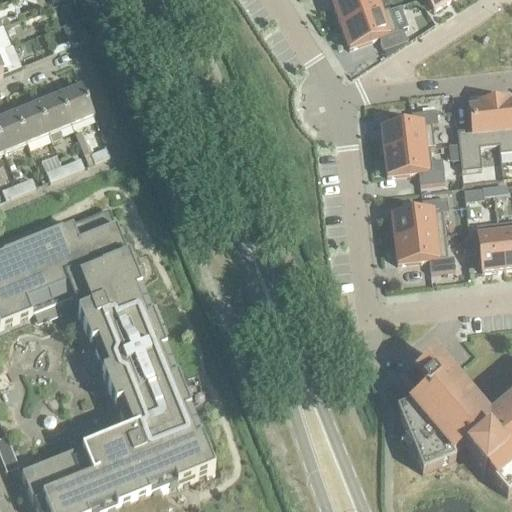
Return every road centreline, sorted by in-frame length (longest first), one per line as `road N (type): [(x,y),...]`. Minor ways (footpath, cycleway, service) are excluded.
road 1 (tertiary): [(344,511),(144,0)]
road 2 (residential): [(511,302),(363,316),(335,104)]
road 3 (residential): [(495,0),(335,104)]
road 4 (residential): [(335,104),(511,86)]
road 5 (residential): [(335,104),(270,0)]
